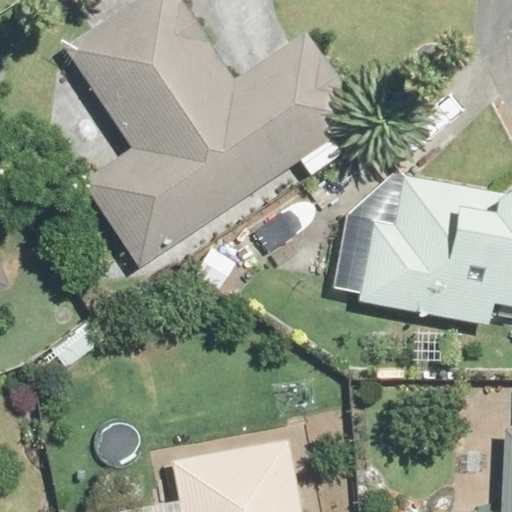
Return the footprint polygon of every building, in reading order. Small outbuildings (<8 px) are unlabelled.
[(67,185),(125,268),(349,114),(293,33),(225,79),(170,0),(127,0),(54,51),(121,148),(67,185)] [(359,221),(346,297),(472,317),(475,297),(511,303),(511,326),(511,330),(511,180),(489,178),(476,187),(399,174),(390,226),(359,221)] [(78,311),(36,342),(57,370),(99,338),(78,311)] [(511,511),(511,431),(496,431),(492,511),(511,511)] [(289,511),(277,446),(167,467),(175,511),(289,511)]
